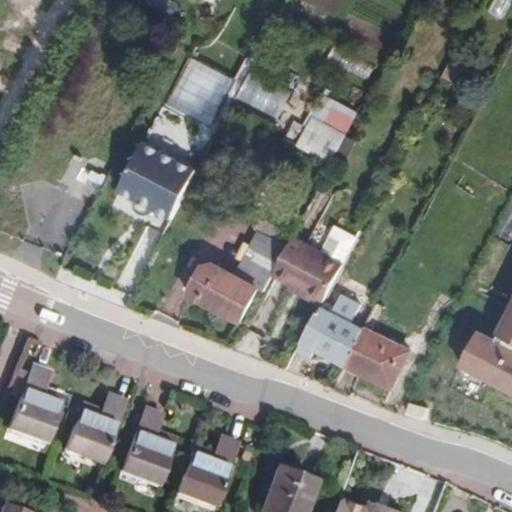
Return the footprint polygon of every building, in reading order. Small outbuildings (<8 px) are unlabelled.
[(375,63),(334,44),(326,59),(370,82),(375,63)] [(294,90),(245,71),(233,104),(279,123),(294,90)] [(347,134),(359,112),(324,94),(312,116),(347,134)] [(332,163),(347,134),(312,116),(306,126),(295,120),(285,138),(332,163)] [(177,210),(197,170),(145,143),(120,192),(172,219),(177,210)] [(84,160),(75,146),(55,189),(38,180),(5,230),(64,256),(111,169),(95,157),(84,160)] [(190,296),(242,323),(259,291),(265,295),(274,277),(288,248),(286,247),(277,242),(284,231),(266,222),(238,275),(217,265),(204,270),(190,296)] [(322,255),(292,240),(288,248),(274,277),(293,287),(294,284),(327,301),(345,266),(358,240),(336,229),(322,255)] [(291,236),(284,231),(277,242),(286,247),(291,236)] [(323,309),(325,305),(327,301),(294,284),(293,287),(290,293),(323,309)] [(314,348),(346,365),(364,331),(349,324),(358,307),(343,299),(336,311),(325,305),(323,309),(321,313),(319,312),(298,352),(310,357),(314,348)] [(511,311),(497,341),(480,332),(462,366),(511,391),(511,311)] [(411,352),(366,328),(364,331),(346,365),(392,389),(411,352)] [(43,391),(49,373),(32,366),(9,428),(45,441),(62,398),(43,391)] [(101,463),(124,400),(109,394),(101,413),(81,405),(65,449),(101,463)] [(155,433),(162,415),(145,408),(121,471),(158,485),(174,441),(155,433)] [(212,455),(192,447),(174,491),(212,506),(236,444),(219,437),(212,455)] [(0,482),(3,484),(9,469),(0,465),(0,482)] [(266,511),(301,511),(314,481),(277,466),(261,510),(266,511)] [(393,511),(366,501),(363,509),(339,499),(333,511),(393,511)]
